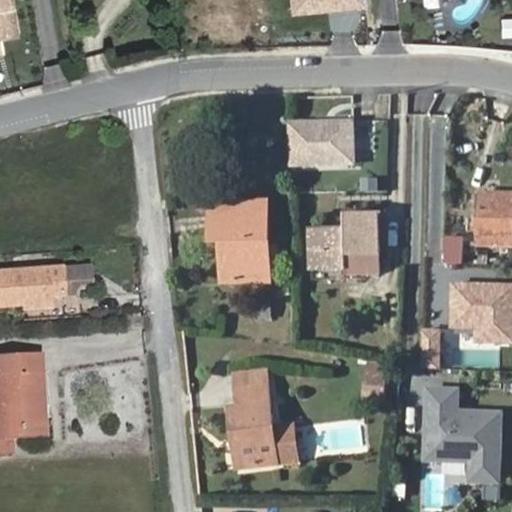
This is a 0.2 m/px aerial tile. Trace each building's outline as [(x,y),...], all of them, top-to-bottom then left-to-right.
[(0,0),(0,35),(15,32),(9,0),(0,0)] [(319,151),(331,151),(331,138),(346,138),(346,154),(354,154),(354,125),(319,126),(319,151)] [(511,244),(511,195),(481,195),(480,244),(511,244)] [(270,282),(269,204),(213,204),(214,240),(222,240),(223,283),(270,282)] [(346,228),(312,229),(312,271),(348,270),(348,256),(378,256),(377,213),(346,214),(346,228)] [(0,278),(0,313),(56,309),(56,304),(83,302),(82,296),(97,295),(96,271),(0,278)] [(247,321),(272,321),(272,302),(247,302),(247,321)] [(442,341),(441,371),(466,372),(467,342),(442,341)] [(0,359),(0,451),(12,451),(11,437),(46,435),(45,418),(37,418),(36,375),(43,375),(42,358),(0,359)] [(368,361),(362,394),(384,398),(391,366),(368,361)] [(45,418),(43,375),(36,375),(37,418),(45,418)] [(233,433),(235,461),(272,458),(266,381),(234,384),(235,400),(225,401),(227,433),(233,433)] [(455,413),(456,391),(427,390),(425,460),(469,461),(468,483),(496,484),(499,415),(455,413)]
